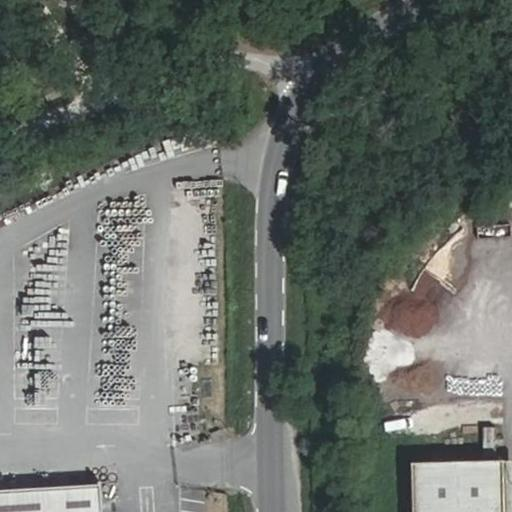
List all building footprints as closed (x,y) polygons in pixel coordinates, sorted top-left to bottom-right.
[(44,93),(49,103),(65,95),(60,85),(44,93)] [(180,195),(179,242),(199,242),(199,320),(195,320),(195,339),(222,339),(222,264),(221,264),(221,195),(180,195)] [(224,356),(224,342),(188,341),(188,355),(224,356)] [(175,371),(177,389),(197,388),(196,370),(175,371)] [(37,399),(35,413),(57,415),(59,401),(37,399)] [(179,422),(212,418),(210,408),(178,411),(179,422)] [(506,511),(505,463),(413,465),(414,511),(506,511)] [(0,493),(0,511),(103,511),(102,487),(0,493)]
